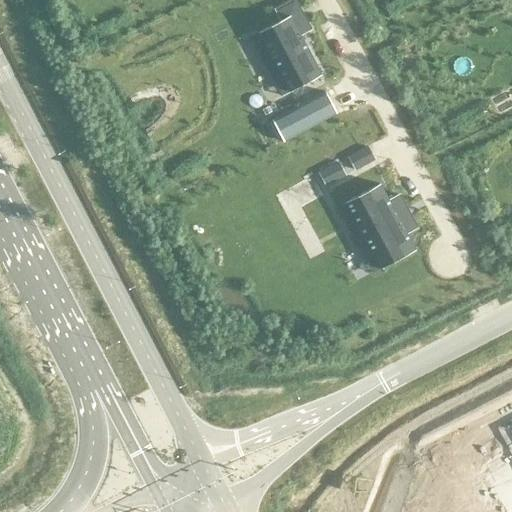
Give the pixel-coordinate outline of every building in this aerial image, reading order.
[(282,20),(260,31),(292,90),(323,74),(302,35),(311,30),(296,0),(277,10),(282,20)] [(325,92),(271,120),(283,144),(337,116),(325,92)] [(268,107),(262,110),(265,115),(271,112),(268,107)] [(354,155),(361,167),(379,157),(373,145),(354,155)] [(338,163),(319,172),(326,185),(344,175),(338,163)] [(382,184),(347,202),(383,268),(417,250),(409,234),(418,229),(400,195),(390,200),(382,184)]
